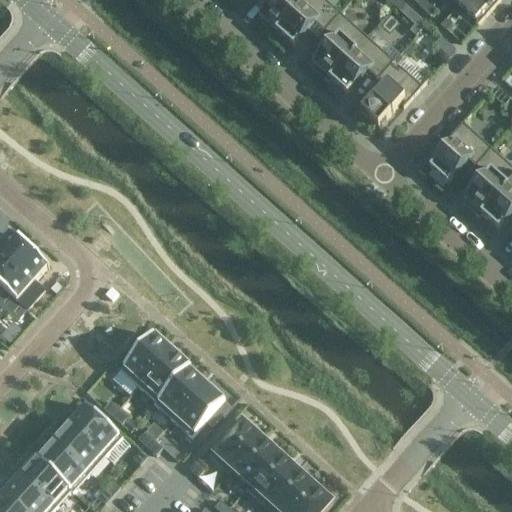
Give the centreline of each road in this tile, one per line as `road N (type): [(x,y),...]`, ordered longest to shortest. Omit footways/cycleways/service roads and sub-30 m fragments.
road 1 (tertiary): [(467,395),(45,17)]
road 2 (residential): [(0,387),(103,273),(0,184)]
road 3 (residential): [(382,172),(188,0)]
road 4 (residential): [(382,172),(511,30)]
road 5 (residential): [(511,291),(382,172)]
road 6 (residential): [(467,395),(365,509)]
